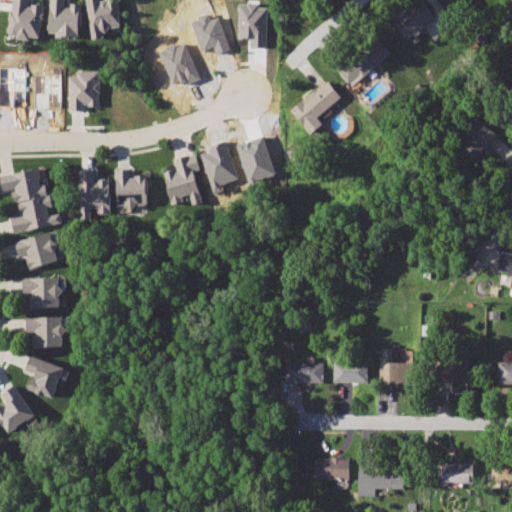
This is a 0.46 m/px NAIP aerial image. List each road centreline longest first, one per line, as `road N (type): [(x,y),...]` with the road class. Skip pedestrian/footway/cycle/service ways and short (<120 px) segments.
road 1 (residential): [(244,91),(164,133),(0,138)]
road 2 (residential): [(511,420),(292,421)]
